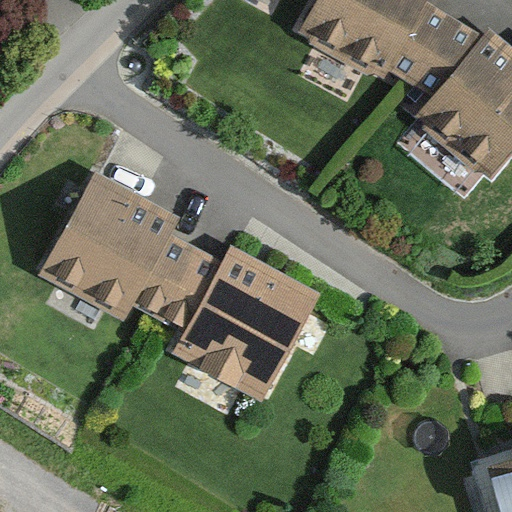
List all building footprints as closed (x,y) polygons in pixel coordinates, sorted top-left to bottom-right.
[(423,0),(300,0),(291,16),(385,69),(423,0)] [(511,143),(511,29),(496,15),(410,109),(483,175),(511,143)] [(184,210),(107,153),(25,265),(102,322),(184,210)] [(326,289),(230,236),(168,348),(265,401),(326,289)] [(511,511),(511,443),(486,451),(503,511),(511,511)]
